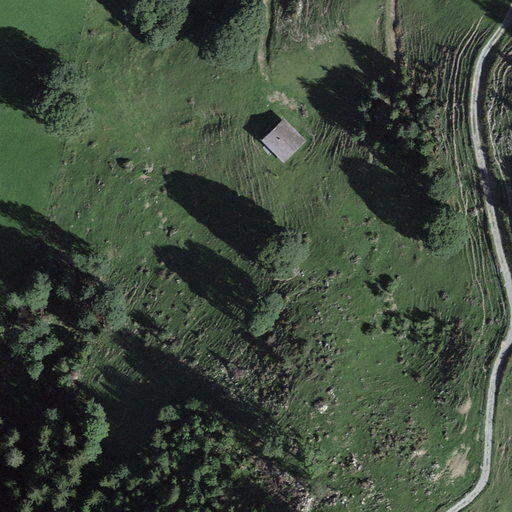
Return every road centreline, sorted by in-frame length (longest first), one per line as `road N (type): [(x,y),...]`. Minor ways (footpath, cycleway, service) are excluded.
road 1 (track): [(511,11),(482,57),(473,107),(511,294)]
road 2 (track): [(511,332),(492,385),(484,477),(452,511)]
